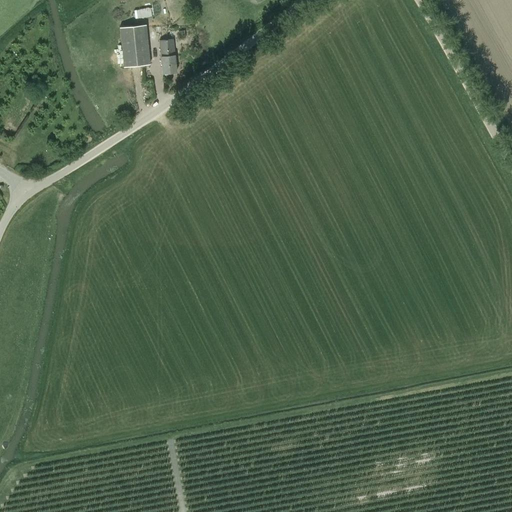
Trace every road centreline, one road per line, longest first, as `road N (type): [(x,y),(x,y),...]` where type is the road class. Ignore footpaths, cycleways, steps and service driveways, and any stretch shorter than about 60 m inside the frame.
road 1 (unclassified): [(27,193),(209,78),(309,0)]
road 2 (unclassified): [(511,163),(418,0)]
